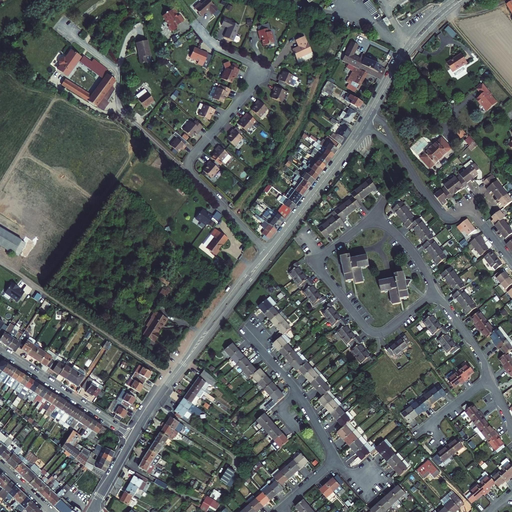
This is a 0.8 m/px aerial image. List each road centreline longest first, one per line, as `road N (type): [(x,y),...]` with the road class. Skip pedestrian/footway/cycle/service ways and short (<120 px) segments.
road 1 (residential): [(433,292),(407,245),(376,221),(327,250),(318,264),(329,282),(367,329),(384,331)]
road 2 (secondary): [(133,437),(268,253)]
road 3 (track): [(171,378),(0,262)]
road 4 (residential): [(394,146),(442,214),(455,217),(469,207),(511,261)]
road 5 (residential): [(187,165),(121,109),(118,68),(130,34)]
road 6 (residential): [(335,459),(298,391),(243,329)]
road 7 (residential): [(0,350),(133,437)]
road 8 (secondary): [(268,253),(363,127)]
road 9 (residential): [(224,51),(251,64),(255,77),(187,165)]
road 10 (secondary): [(371,112),(411,43),(458,0)]
road 11 (residential): [(187,165),(268,253)]
